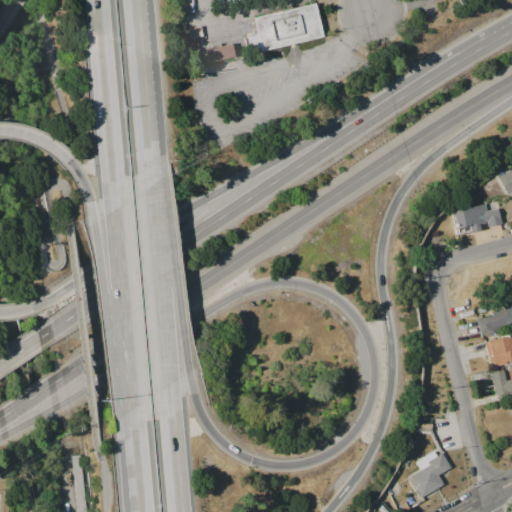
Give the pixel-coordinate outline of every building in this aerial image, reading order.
[(253,17),(310,4),(315,3),(323,36),(321,37),(248,54),(244,37),(256,34),(253,17)] [(209,62),(207,50),(231,44),(234,56),(209,62)] [(511,191),(507,194),(497,177),(511,168),(511,191)] [(452,211),(485,203),(485,205),(495,202),(501,223),(488,227),(487,222),(478,224),(480,230),(456,235),(454,226),(455,226),(452,211)] [(511,322),(506,324),(507,330),(481,336),(477,319),(501,314),(499,305),(511,301),(511,322)] [(488,340),(511,335),(511,362),(509,363),(509,361),(506,362),(506,364),(498,365),(497,364),(493,364),(493,362),(489,363),(487,357),(491,357),(491,354),(487,355),(484,342),(488,341),(488,340)] [(501,367),(511,364),(511,390),(508,392),(508,393),(495,396),(489,373),(502,370),(501,367)] [(421,498),(408,476),(423,468),(420,464),(426,460),(427,461),(441,453),(450,468),(437,475),(443,485),(421,498)] [(76,511),(84,511),(83,492),(76,492),(76,511)]
